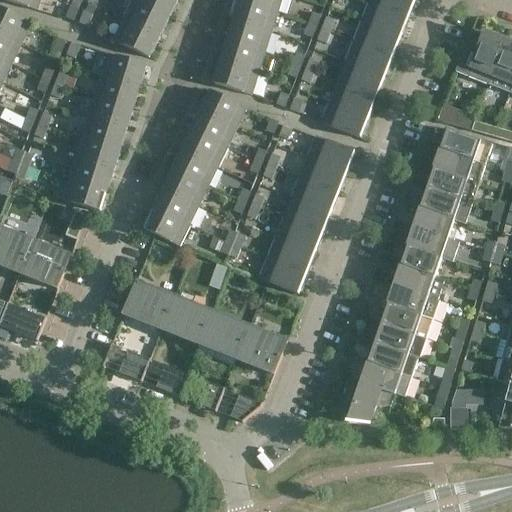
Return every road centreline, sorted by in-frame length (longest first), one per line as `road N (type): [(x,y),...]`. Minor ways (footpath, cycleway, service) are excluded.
road 1 (residential): [(230,456),(282,414),(444,0)]
road 2 (residential): [(230,456),(57,389)]
road 3 (residential): [(57,389),(116,233)]
